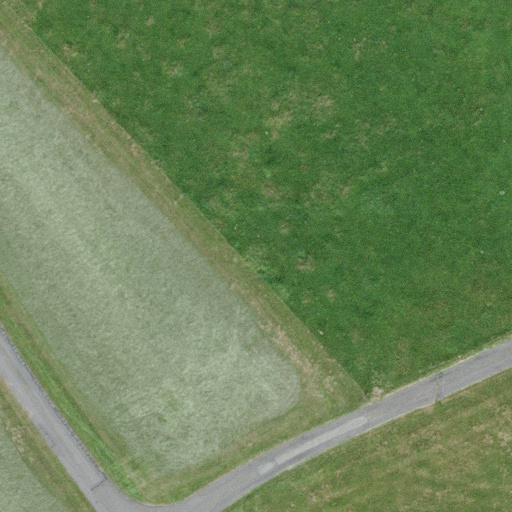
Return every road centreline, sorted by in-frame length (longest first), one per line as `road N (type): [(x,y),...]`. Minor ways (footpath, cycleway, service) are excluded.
road 1 (residential): [(209,511),(511,357)]
road 2 (residential): [(124,511),(0,336)]
